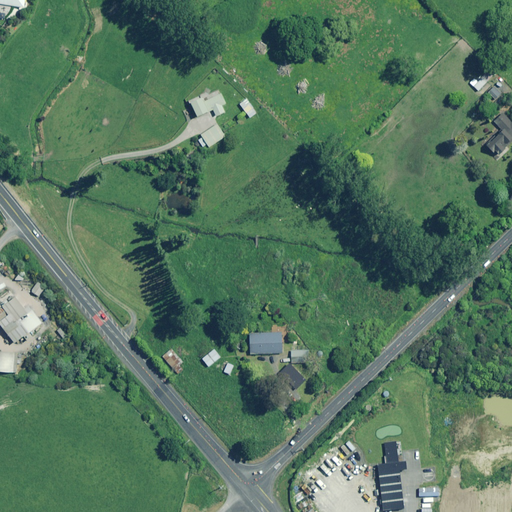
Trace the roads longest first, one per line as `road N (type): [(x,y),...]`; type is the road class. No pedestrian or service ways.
road 1 (tertiary): [(0,192),(177,408),(241,459)]
road 2 (tertiary): [(511,234),(271,461)]
